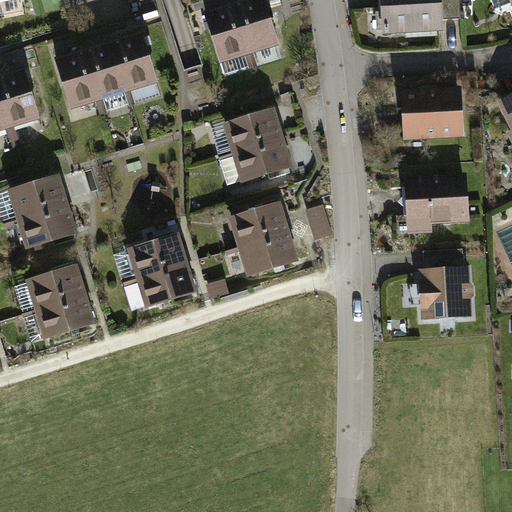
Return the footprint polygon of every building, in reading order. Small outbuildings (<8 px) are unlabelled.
[(267,0),(255,0),(236,6),(252,55),(282,45),(267,0)] [(280,0),(270,0),(274,13),(284,10),(280,0)] [(439,0),(380,0),(381,16),(382,47),(442,44),(441,34),(462,33),(461,1),(440,2),(439,0)] [(236,6),(206,16),(221,64),(252,55),(236,6)] [(147,34),(117,43),(132,92),(163,83),(147,34)] [(117,43),(86,53),(102,102),(132,92),(117,43)] [(86,53),(56,62),(72,111),(102,102),(86,53)] [(26,70),(0,78),(0,91),(12,128),(42,119),(26,70)] [(0,91),(0,132),(12,128),(0,91)] [(462,104),(400,105),(400,148),(463,147),(462,104)] [(511,109),(497,117),(511,149),(511,109)] [(281,157),(272,127),(222,142),(232,172),(281,157)] [(291,187),(281,157),(232,172),(221,176),(231,206),(291,187)] [(66,220),(57,190),(7,206),(17,236),(66,220)] [(468,190),(405,191),(406,247),(431,246),(431,238),(452,238),(451,231),(469,231),(468,190)] [(290,231),(280,201),(231,217),(240,247),(290,231)] [(311,225),(328,220),(323,206),(307,212),(311,225)] [(76,250),(66,220),(17,236),(27,266),(76,250)] [(315,238),(332,233),(328,220),(311,225),(315,238)] [(300,261),(290,231),(240,247),(250,277),(300,261)] [(188,264),(178,234),(128,250),(138,280),(188,264)] [(511,238),(494,248),(511,284),(511,238)] [(197,294),(188,264),(138,280),(148,310),(197,294)] [(86,297),(76,267),(26,283),(36,313),(86,297)] [(222,282),(209,285),(213,297),(225,294),(222,282)] [(470,287),(418,287),(418,335),(470,335),(470,287)] [(95,327),(86,297),(36,313),(25,316),(35,346),(95,327)]
